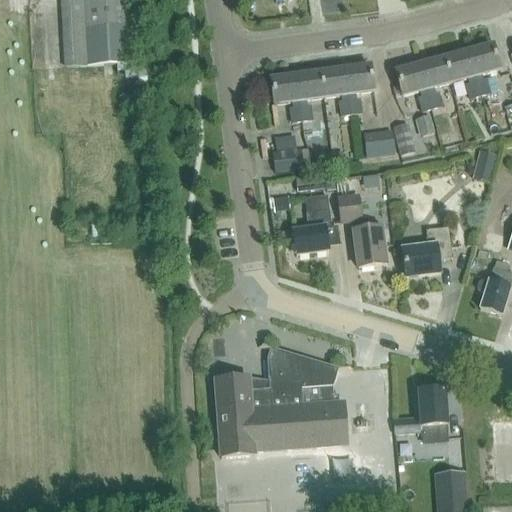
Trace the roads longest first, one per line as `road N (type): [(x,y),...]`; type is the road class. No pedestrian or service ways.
road 1 (residential): [(511,371),(253,290),(218,59)]
road 2 (residential): [(218,59),(510,0)]
